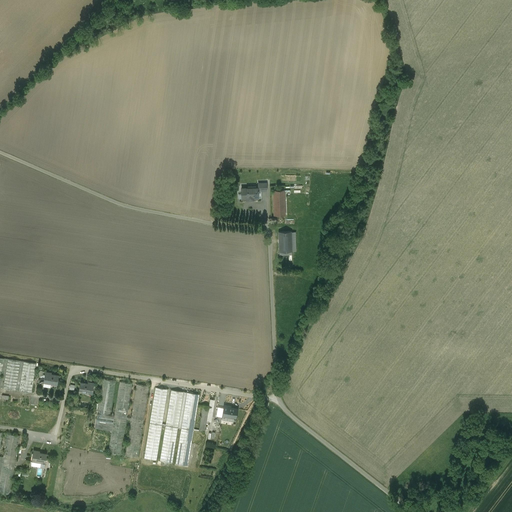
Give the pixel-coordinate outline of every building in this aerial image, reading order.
[(256,178),(243,179),(244,199),(257,198),(257,185),(256,185),(256,178)] [(284,190),(273,190),(274,215),(285,215),(284,190)] [(291,231),(279,232),(279,252),(292,251),(291,231)] [(293,276),(284,276),(285,290),(292,290),(294,290),(293,276)] [(293,298),(292,290),(285,290),(283,290),(284,298),(293,298)] [(36,363),(0,357),(0,388),(32,393),(36,363)] [(59,375),(51,374),(52,372),(45,371),(43,383),(44,383),(44,382),(57,384),(57,385),(59,375)] [(133,384),(120,382),(114,415),(110,415),(116,381),(103,379),(97,413),(114,416),(113,423),(108,453),(121,455),(127,419),(131,420),(125,455),(138,458),(149,386),(136,384),(131,418),(127,417),(133,384)] [(88,383),(80,382),(79,392),(79,391),(92,394),(94,382),(88,381),(88,383)] [(168,389),(155,387),(144,459),(157,461),(162,425),(165,425),(160,461),(172,463),(178,428),(181,428),(175,464),(188,466),(194,430),(199,431),(199,430),(194,429),(200,394),(195,394),(195,391),(182,388),(182,392),(171,390),(165,424),(163,424),(168,389)] [(199,430),(199,431),(205,432),(209,406),(203,405),(199,430)] [(231,406),(224,405),(222,419),(223,419),(224,420),(233,421),(234,418),(236,418),(236,419),(238,409),(230,407),(231,406)] [(114,416),(97,413),(96,420),(113,423),(114,416)] [(113,423),(96,420),(95,428),(112,431),(113,423)] [(0,450),(3,433),(0,432),(0,492),(10,494),(20,435),(7,433),(3,457),(0,456),(0,450)] [(47,453),(40,452),(40,451),(34,450),(32,461),(45,463),(47,453)]
